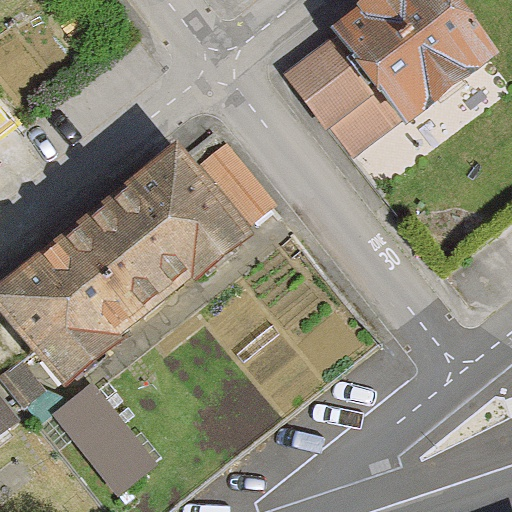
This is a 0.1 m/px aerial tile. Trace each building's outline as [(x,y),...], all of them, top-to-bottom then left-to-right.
[(440,0),(376,0),(332,32),(399,123),(485,60),(440,0)] [(325,48),(282,78),(317,128),(359,98),(325,48)] [(173,139),(0,278),(0,305),(59,377),(245,227),(173,139)] [(511,221),(511,144),(405,230),(443,277),(511,221)] [(0,457),(28,434),(0,400),(0,457)]
